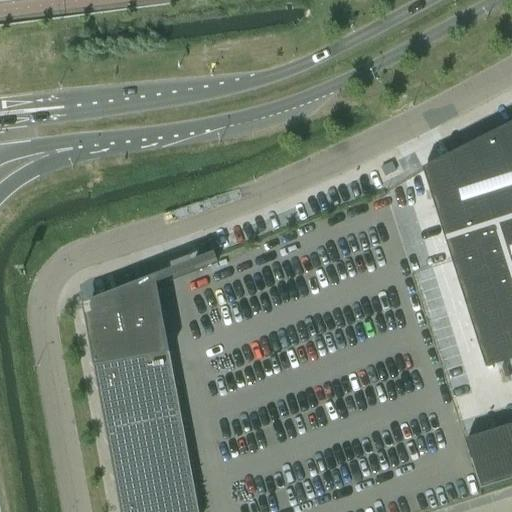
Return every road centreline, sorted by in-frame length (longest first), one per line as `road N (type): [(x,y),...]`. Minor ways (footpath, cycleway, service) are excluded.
road 1 (unclassified): [(79,511),(45,329),(53,278),(82,259),(217,213),(418,125),(511,73)]
road 2 (secondary): [(75,142),(270,111),(380,66),(501,0)]
road 3 (secondary): [(431,0),(255,83),(63,115)]
